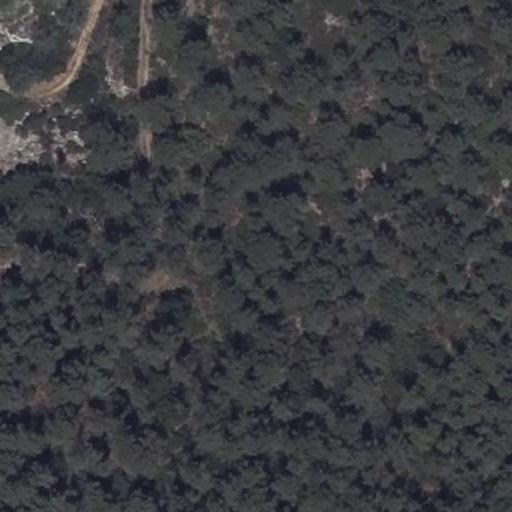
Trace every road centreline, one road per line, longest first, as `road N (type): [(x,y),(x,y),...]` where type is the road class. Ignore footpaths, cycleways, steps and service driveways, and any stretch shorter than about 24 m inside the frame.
road 1 (track): [(149,0),(143,129),(154,170),(154,281),(0,271)]
road 2 (track): [(101,0),(80,63),(57,84),(32,93),(0,86)]
